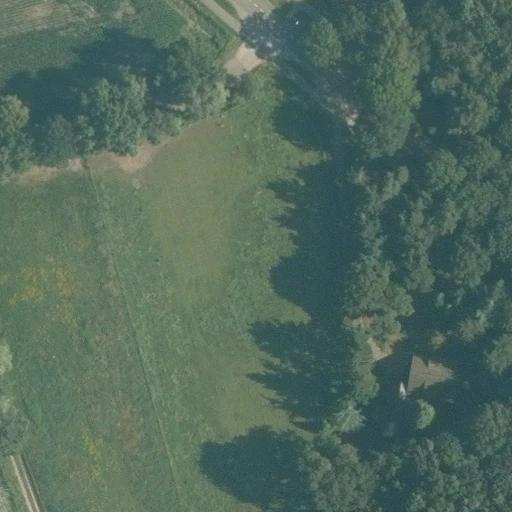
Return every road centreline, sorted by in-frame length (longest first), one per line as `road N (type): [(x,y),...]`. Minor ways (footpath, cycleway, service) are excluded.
road 1 (unclassified): [(0,148),(191,93),(229,75),(280,24)]
road 2 (secondary): [(511,216),(280,24)]
road 3 (track): [(355,53),(511,19)]
